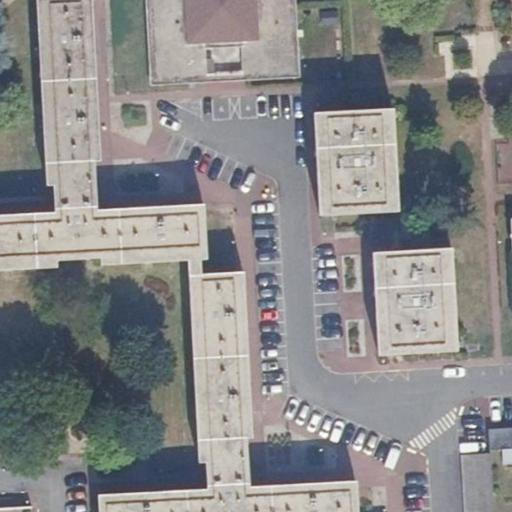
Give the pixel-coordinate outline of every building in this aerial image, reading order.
[(95,268),(183,262),(193,443),(200,443),(203,493),(94,500),(95,511),(352,511),(351,483),(245,490),(242,441),(248,440),(238,274),(195,276),(194,261),(201,261),(198,206),(91,213),(89,163),(94,163),(86,1),(81,2),(80,0),(72,0),(33,2),(40,165),(47,164),(50,216),(0,219),(0,274),(48,271),(50,266),(93,263),(95,268)] [(143,0),(148,83),(197,81),(195,44),(240,41),(242,78),(296,76),(291,0),(143,0)] [(391,109),(312,114),(318,215),(396,211),(391,109)] [(450,251),(373,254),(377,354),(455,350),(450,251)] [(511,431),(485,434),(486,456),(511,454),(511,431)] [(488,511),(486,459),(456,461),(459,511),(488,511)]
